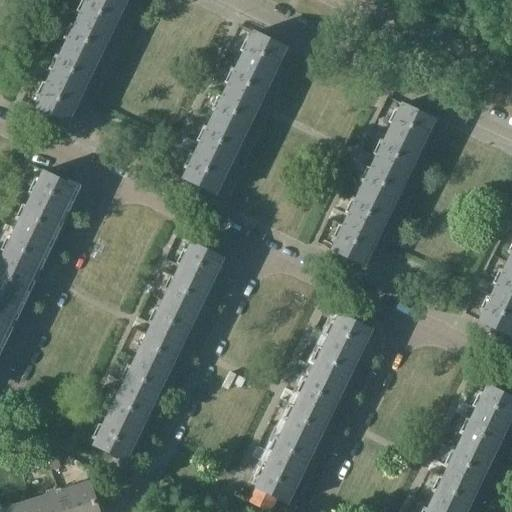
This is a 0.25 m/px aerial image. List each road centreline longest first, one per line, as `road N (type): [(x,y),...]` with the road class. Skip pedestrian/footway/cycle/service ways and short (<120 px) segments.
road 1 (residential): [(241,0),(511,130)]
road 2 (residential): [(133,511),(261,250)]
road 3 (residential): [(0,409),(106,177)]
road 4 (residential): [(316,511),(407,318)]
road 5 (tertiary): [(511,76),(354,0)]
road 6 (residential): [(261,250),(106,177)]
road 7 (residential): [(407,318),(261,250)]
